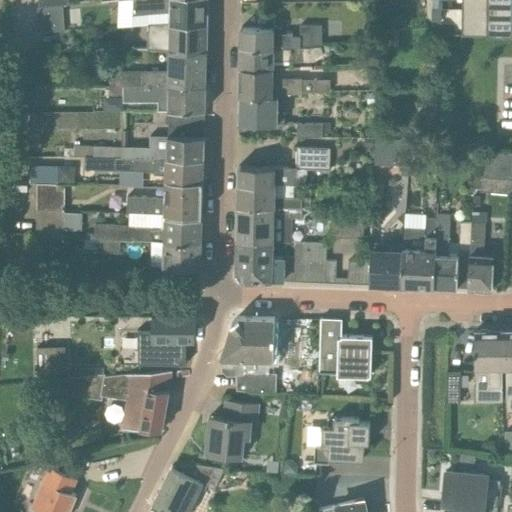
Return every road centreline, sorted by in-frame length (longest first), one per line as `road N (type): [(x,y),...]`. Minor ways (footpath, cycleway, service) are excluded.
road 1 (residential): [(219,301),(225,0)]
road 2 (residential): [(219,301),(197,383),(135,511)]
road 3 (residential): [(0,307),(219,301)]
road 4 (residential): [(407,511),(411,302)]
road 5 (residential): [(411,302),(219,301)]
